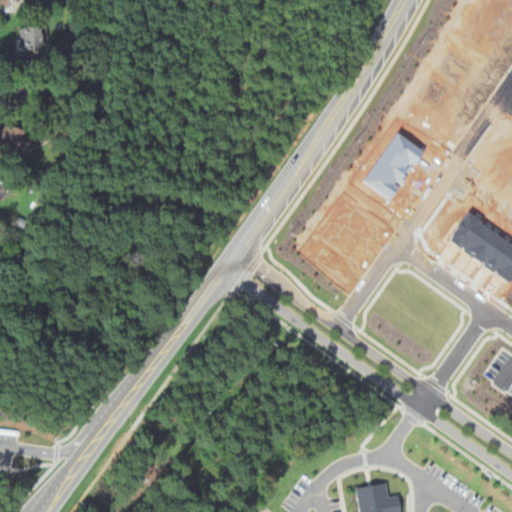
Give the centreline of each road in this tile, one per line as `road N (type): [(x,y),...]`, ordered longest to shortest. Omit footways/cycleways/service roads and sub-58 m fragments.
road 1 (tertiary): [(49,511),(310,152),(407,0)]
road 2 (residential): [(227,267),(511,473)]
road 3 (residential): [(511,451),(236,254)]
road 4 (residential): [(334,324),(511,74)]
road 5 (residential): [(394,242),(511,325)]
